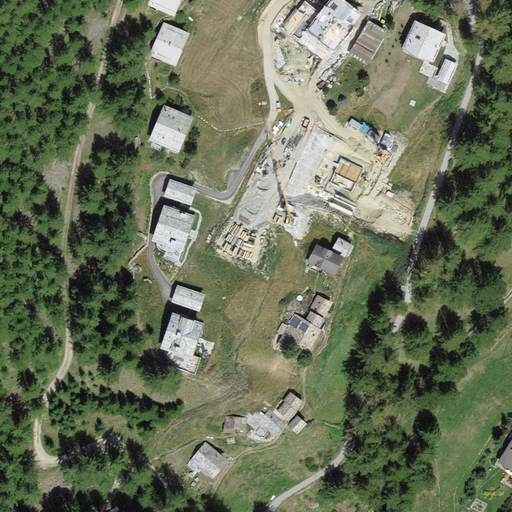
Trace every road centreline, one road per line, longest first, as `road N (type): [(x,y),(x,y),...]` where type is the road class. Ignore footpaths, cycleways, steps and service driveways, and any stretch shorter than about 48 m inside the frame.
road 1 (track): [(120,0),(71,186),(61,284),(69,341),(36,448),(51,465),(113,446),(122,450),(121,473)]
road 2 (residential): [(267,511),(330,469),(344,450),(354,404),(387,364),(412,290),(419,234),(480,48),(467,0)]
road 3 (residential): [(291,0),(268,43),(274,115),(198,250),(193,278),(209,292)]
road 4 (track): [(121,473),(180,412),(228,393)]
